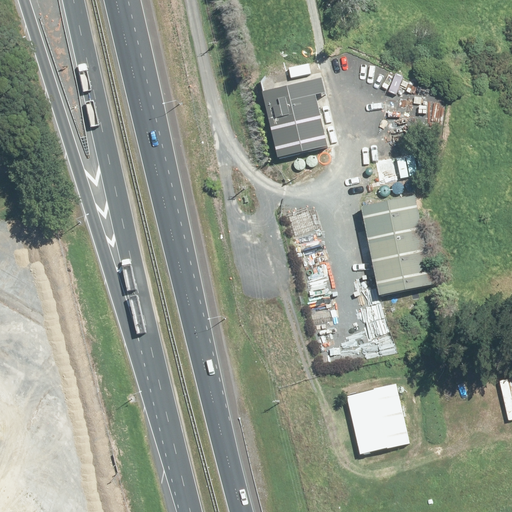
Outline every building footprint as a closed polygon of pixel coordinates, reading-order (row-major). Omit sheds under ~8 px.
[(318,68),(261,81),(279,158),(336,145),(318,68)] [(373,79),(346,83),(354,138),(400,131),(396,107),(390,108),(387,91),(375,93),(373,79)] [(428,151),(376,160),(380,183),(433,174),(428,151)] [(417,192),(362,204),(383,301),(438,289),(417,192)] [(398,381),(345,394),(360,456),(414,443),(398,381)]
